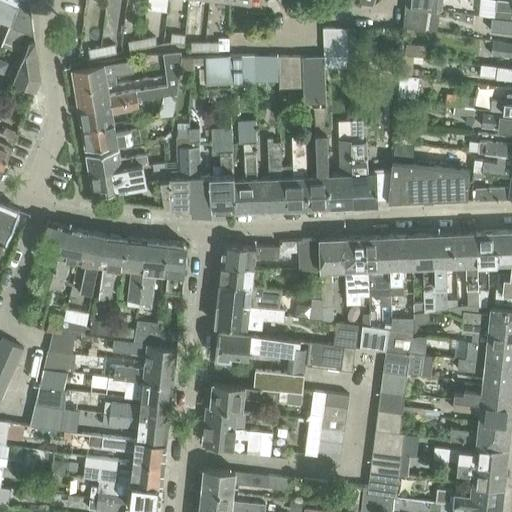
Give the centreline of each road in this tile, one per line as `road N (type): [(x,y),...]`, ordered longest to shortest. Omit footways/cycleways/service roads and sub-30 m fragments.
road 1 (residential): [(208,228),(511,209)]
road 2 (residential): [(208,228),(180,511)]
road 3 (residential): [(28,198),(55,130),(46,0)]
road 4 (residential): [(28,198),(78,214),(208,228)]
